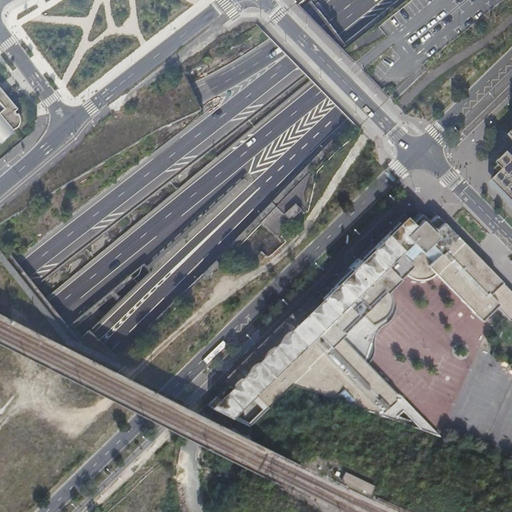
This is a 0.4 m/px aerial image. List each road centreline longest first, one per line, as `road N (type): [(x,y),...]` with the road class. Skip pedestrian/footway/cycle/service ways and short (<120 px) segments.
road 1 (motorway): [(0,351),(439,0)]
road 2 (track): [(383,123),(322,194),(286,253),(212,302),(7,511)]
road 3 (secondary): [(46,511),(412,151)]
road 4 (motorway): [(348,18),(0,290)]
road 5 (motorway): [(51,511),(50,446),(73,391),(285,163)]
road 6 (motorway): [(0,433),(285,163)]
road 7 (motorway): [(348,18),(320,17),(192,96),(121,121),(0,184)]
road 8 (motorway): [(285,163),(409,48),(441,0)]
road 9 (residential): [(412,151),(263,0)]
road 10 (secondary): [(228,0),(67,124)]
road 11 (secondary): [(412,151),(511,56)]
road 12 (residential): [(511,241),(412,151)]
